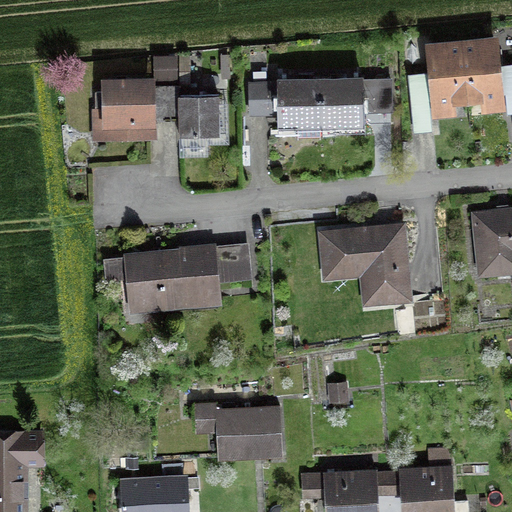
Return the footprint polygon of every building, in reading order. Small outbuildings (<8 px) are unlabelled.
[(490,40),(464,43),(471,99),(474,117),(500,114),(490,40)] [(450,102),(471,99),(464,43),(423,48),(432,119),(451,117),(450,102)] [(511,67),(499,69),(505,118),(511,117),(511,67)] [(428,135),(424,77),(405,78),(410,136),(428,135)] [(388,82),(354,83),(354,78),(321,79),(323,125),(355,124),(355,117),(389,116),(388,82)] [(146,79),(93,80),(94,142),(147,141),(146,116),(163,115),(162,86),(146,86),(146,79)] [(271,127),(323,125),(321,79),(269,81),(270,85),(244,85),(245,120),(271,119),(271,127)] [(179,85),(162,86),(163,115),(179,116),(179,136),(218,136),(218,96),(179,96),(179,85)] [(511,210),(468,215),(474,278),(511,274),(511,210)] [(399,227),(316,235),(320,282),(357,279),(360,307),(406,303),(399,227)] [(210,249),(121,257),(126,315),(214,306),(212,285),(248,281),(245,248),(211,251),(210,249)] [(347,382),(331,384),(332,400),(348,398),(347,382)] [(276,458),(273,410),(215,413),(215,406),(189,408),(191,434),(208,433),(209,461),(276,458)] [(38,440),(0,438),(0,511),(17,511),(19,465),(38,465),(38,440)] [(451,467),(403,469),(405,511),(453,508),(451,467)] [(324,511),(374,511),(373,476),(372,469),(303,473),(305,496),(323,495),(324,511)] [(189,511),(189,476),(120,477),(120,511),(189,511)] [(511,504),(507,479),(481,483),(487,511),(511,506),(511,504)] [(226,511),(291,511),(290,482),(225,486),(226,511)]
